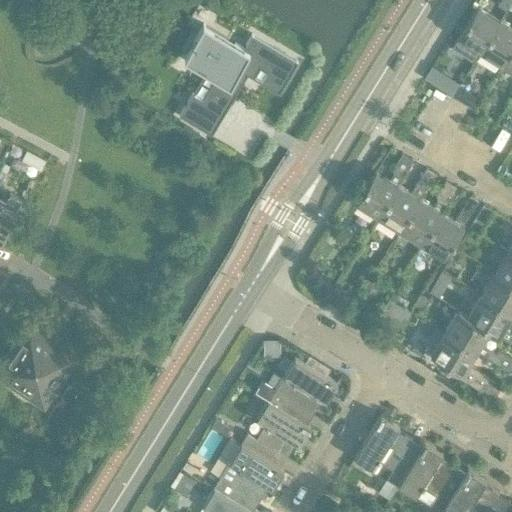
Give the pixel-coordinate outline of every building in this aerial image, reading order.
[(458,36),(481,50),(501,18),(478,4),(458,36)] [(481,50),(502,64),(511,48),(511,24),(501,18),(481,50)] [(186,55),(207,68),(193,93),(180,114),(211,132),(224,112),(216,106),(239,67),(279,91),(297,61),(253,34),(244,48),(204,24),(186,55)] [(511,48),(502,64),(511,69),(511,48)] [(452,77),(444,90),(452,95),(458,85),(460,82),(452,77)] [(470,93),(464,103),(473,108),(479,98),(470,93)] [(402,152),(393,167),(391,170),(394,172),(390,178),(376,169),(356,200),(379,214),(398,183),(404,173),(413,159),(402,152)] [(2,161),(0,164),(0,170),(6,173),(10,165),(2,161)] [(379,214),(401,228),(420,197),(426,187),(435,172),(427,167),(418,182),(411,192),(398,183),(379,214)] [(401,228),(423,242),(442,210),(448,200),(457,186),(446,179),(437,194),(431,204),(420,197),(401,228)] [(10,192),(4,203),(0,200),(0,237),(1,238),(23,199),(10,192)] [(455,219),(442,210),(423,242),(445,256),(465,225),(464,224),(479,199),(470,194),(455,219)] [(321,251),(321,252),(322,253),(323,254),(324,255),(326,256),(327,256),(329,257),(330,257),(331,256),(332,256),(332,255),(334,253),(335,251),(336,250),(336,249),(335,247),(334,247),(332,245),(331,245),(330,244),(331,242),(333,239),(334,237),(332,235),(331,235),(329,233),(328,233),(328,234),(327,234),(326,236),(324,238),(324,240),(323,242),(323,243),(323,244),(323,245),(322,246),(322,248),(321,251)] [(511,282),(511,252),(508,250),(494,271),(511,282)] [(511,311),(511,282),(494,271),(481,292),(511,311)] [(333,288),(327,298),(337,305),(344,295),(333,288)] [(511,330),(504,326),(511,314),(511,311),(481,292),(467,314),(489,328),(490,328),(511,341),(511,330)] [(356,298),(350,308),(356,311),(362,301),(356,298)] [(457,307),(443,330),(475,350),(476,350),(510,371),(511,367),(511,356),(499,348),(497,352),(481,342),(489,328),(467,314),(457,307)] [(0,373),(43,403),(51,393),(59,399),(38,429),(51,438),(82,391),(70,383),(62,394),(54,388),(75,357),(29,325),(0,366),(0,373)] [(468,363),(475,350),(443,330),(429,352),(462,373),(460,376),(494,397),(502,385),(468,363)] [(268,399),(307,424),(323,398),(327,400),(338,382),(295,355),(284,374),(293,379),(284,394),(275,388),(268,399)] [(241,443),(281,468),(297,442),(301,444),(312,426),(307,424),(268,399),(257,417),(266,423),(257,437),(248,432),(241,443)] [(399,483),(423,445),(397,429),(400,425),(382,413),(355,456),(373,467),(379,458),(393,467),(388,476),(399,483)] [(216,416),(211,424),(225,432),(229,425),(216,416)] [(443,510),(466,471),(441,455),(443,451),(426,441),(423,445),(399,483),(416,494),(422,484),(438,494),(432,503),(443,510)] [(214,487),(252,510),(267,484),(275,488),(285,470),(281,468),(241,443),(230,461),(221,475),(214,487)] [(186,461),(182,467),(191,472),(195,467),(186,461)] [(466,471),(443,510),(446,511),(466,511),(502,511),(510,499),(484,483),(487,479),(468,467),(466,471)] [(182,471),(173,487),(186,494),(195,479),(182,471)] [(255,511),(252,510),(214,487),(203,504),(212,510),(210,511),(255,511)]
